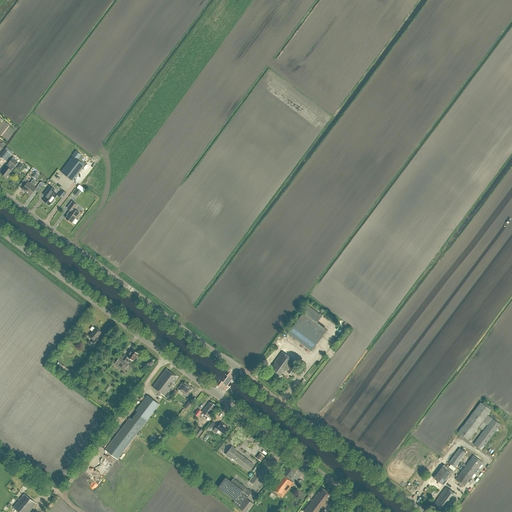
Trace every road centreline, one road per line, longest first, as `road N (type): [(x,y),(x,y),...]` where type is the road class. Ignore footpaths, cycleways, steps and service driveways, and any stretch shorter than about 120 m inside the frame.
road 1 (unclassified): [(236,367),(0,190)]
road 2 (tertiary): [(216,394),(0,230)]
road 3 (unclassified): [(425,511),(236,367)]
road 4 (track): [(165,356),(65,489),(34,511)]
road 5 (tertiary): [(372,511),(216,394)]
